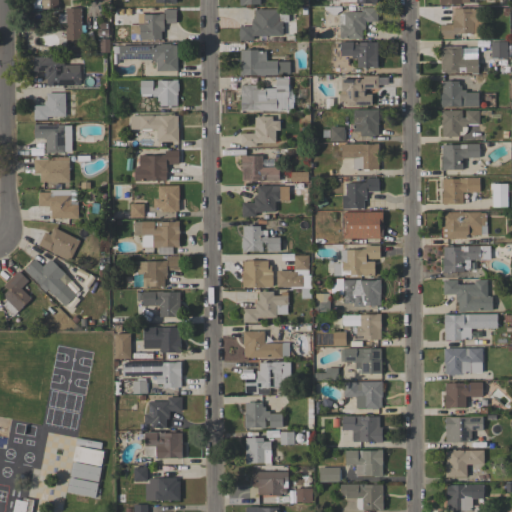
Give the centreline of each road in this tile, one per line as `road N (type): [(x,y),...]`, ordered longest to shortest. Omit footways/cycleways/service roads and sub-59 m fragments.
road 1 (residential): [(415,511),(404,0)]
road 2 (residential): [(214,511),(208,0)]
road 3 (residential): [(1,247),(2,0)]
